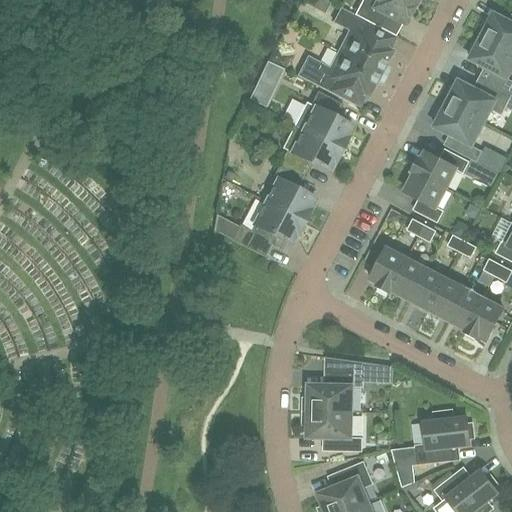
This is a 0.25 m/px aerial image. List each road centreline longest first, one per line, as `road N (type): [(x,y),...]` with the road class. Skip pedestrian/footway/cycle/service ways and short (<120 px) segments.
road 1 (residential): [(298,296),(459,0)]
road 2 (residential): [(298,296),(503,399)]
road 3 (residential): [(292,511),(280,384),(298,296)]
